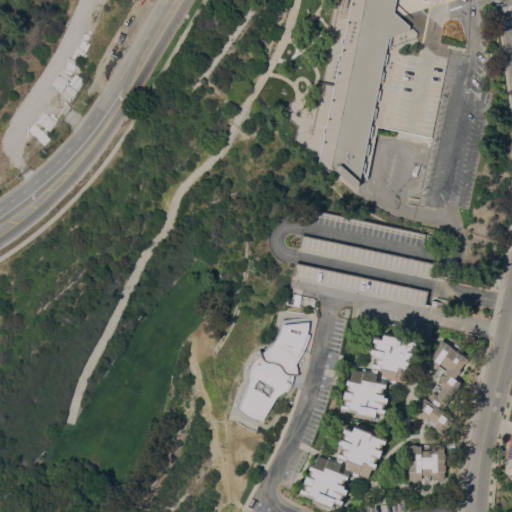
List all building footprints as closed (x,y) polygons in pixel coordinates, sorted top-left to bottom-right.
[(449,0),(449,19),(445,20),(443,24),(440,42),(451,44),(432,137),(378,126),(367,178),(365,179),(363,189),(358,185),(354,187),(342,176),(338,180),(318,163),(324,133),(323,132),(324,126),(326,125),(339,61),(337,59),(338,53),(341,53),(342,44),(341,42),(342,37),(344,36),(351,0),(449,0)] [(434,262),(431,276),(437,277),(436,280),(298,250),(301,234),(434,262)] [(428,290),(425,303),(431,305),(430,307),(292,278),(295,262),(428,290)] [(299,305),(293,304),(295,293),(301,294),(299,305)] [(307,321),(309,321),(309,325),(308,330),(307,334),(310,334),(308,341),(306,345),(304,350),(296,363),(297,366),(298,374),(293,374),(293,377),(292,380),(291,385),(290,387),(288,390),(286,391),(285,390),(279,395),(277,397),(271,407),(267,413),(265,417),(263,420),(259,419),(259,421),(248,416),(237,408),(239,399),(243,389),(244,385),(248,379),(248,375),(248,371),(249,367),(252,361),(257,356),(260,354),(262,354),(260,348),(266,346),(269,344),(273,339),(277,334),(279,328),(280,325),(280,321),(281,319),(307,316),(307,321)] [(377,338),(377,339),(380,340),(382,334),(400,338),(399,339),(416,343),(414,348),(413,348),(412,353),(413,353),(411,363),(410,363),(408,368),(410,369),(409,376),(405,376),(403,384),(386,380),(386,379),(380,377),(381,372),(374,371),(374,372),(370,371),(371,365),(373,366),(374,360),(373,359),(373,356),(369,355),(371,349),(372,350),(373,344),(372,343),(373,337),(377,338)] [(468,359),(465,363),(464,362),(459,370),(460,371),(458,374),(454,378),(461,383),(442,410),(448,415),(447,417),(452,421),(448,427),(447,426),(443,432),(440,431),(440,432),(436,429),(437,428),(433,426),(435,422),(426,416),(423,420),(413,413),(424,397),(426,398),(430,393),(431,394),(433,391),(437,394),(443,385),(439,382),(441,380),(440,379),(443,374),(444,375),(446,373),(444,372),(447,369),(439,363),(435,368),(431,365),(431,364),(426,361),(432,351),(434,352),(439,345),(438,344),(441,339),(468,359)] [(369,373),(369,374),(375,375),(374,381),(381,382),(381,381),(386,382),(385,388),(382,388),(381,393),(383,394),(383,397),(386,398),(385,404),(384,404),(383,409),(384,410),(383,416),(379,415),(379,414),(375,413),(374,418),(356,415),(356,413),(344,411),(344,412),(340,411),(341,405),(343,405),(344,400),(342,399),(344,390),(346,390),(347,384),(346,384),(347,379),(350,379),(352,370),(369,373)] [(384,444),(382,443),(381,449),(378,458),(376,457),(375,463),(376,463),(374,469),(370,468),(368,476),(350,471),(351,469),(345,467),(347,461),(340,459),(340,460),(336,459),(338,453),(341,454),(343,448),(341,448),(342,444),(338,443),(340,437),(342,437),(344,432),(343,432),(344,427),(353,430),(354,426),(371,432),(370,434),(382,437),(386,438),(384,444)] [(431,450),(431,445),(436,445),(436,444),(441,444),(441,445),(443,445),(443,452),(445,452),(445,460),(444,460),(444,464),(445,464),(445,471),(444,471),(444,479),(441,479),(441,480),(437,480),(437,479),(432,479),(432,474),(421,474),(421,479),(417,479),(417,480),(412,480),(409,480),(409,471),(408,471),(408,465),(408,460),(407,460),(407,453),(408,453),(408,445),(411,445),(411,444),(416,444),(416,445),(421,445),(421,450),(431,450)] [(331,507),(314,500),(314,499),(303,495),(302,496),(298,494),(301,488),(302,489),(304,484),(303,483),(307,474),(308,474),(310,469),(309,469),(311,463),(314,464),(318,455),(340,464),(338,469),(349,474),(346,479),(345,478),(342,485),(344,486),(343,488),(347,489),(345,495),(343,494),(341,500),(343,500),(340,506),(336,505),(337,504),(333,502),(331,507)]
